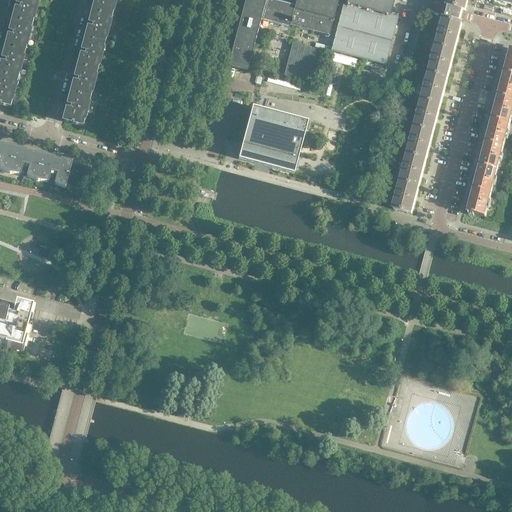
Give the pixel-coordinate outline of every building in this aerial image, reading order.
[(31,26),(38,0),(17,0),(16,5),(18,6),(17,10),(15,10),(12,21),(31,26)] [(111,18),(115,0),(96,0),(96,2),(94,2),(91,13),(111,18)] [(247,71),(260,20),(289,28),(289,26),(329,36),(339,0),(338,0),(295,0),(294,7),(268,0),(245,0),(238,26),(236,26),(234,33),(236,34),(228,66),(247,71)] [(390,13),(393,0),(347,0),(347,2),(344,1),(343,4),(354,7),(355,4),(362,6),(361,9),(397,18),(396,18),(397,15),(390,13)] [(461,17),(463,11),(465,12),(467,7),(467,5),(475,8),(477,1),(476,1),(476,0),(449,0),(449,1),(448,7),(449,8),(448,14),(446,20),(444,20),(437,47),(455,52),(462,24),(460,24),(461,17)] [(511,0),(476,0),(476,1),(477,1),(485,4),(494,6),(502,8),(511,10),(511,0)] [(385,66),(395,25),(397,18),(361,9),(362,6),(355,4),(354,7),(343,4),(330,51),(361,59),(385,66)] [(493,12),(494,6),(485,4),(483,10),(493,12)] [(511,17),(511,10),(502,8),(501,14),(511,17)] [(104,45),(111,18),(91,13),(88,25),(90,25),(89,29),(87,29),(84,40),(104,45)] [(24,53),(31,26),(12,21),(9,32),(11,33),(10,37),(8,37),(5,48),(24,53)] [(97,73),(104,45),(84,40),(81,52),(83,52),(82,57),(80,56),(77,67),(97,73)] [(317,72),(320,60),(314,59),(316,49),(292,43),(284,76),(308,82),(311,71),(317,72)] [(448,79),(455,52),(437,47),(430,74),(448,79)] [(0,75),(17,80),(24,53),(5,48),(2,60),(4,60),(3,64),(0,64),(0,65),(0,75)] [(89,100),(97,73),(77,67),(74,79),(76,79),(75,84),(73,83),(70,94),(89,100)] [(511,99),(511,75),(505,73),(499,96),(511,99)] [(441,106),(448,79),(430,74),(422,101),(441,106)] [(0,105),(10,108),(17,80),(0,75),(0,105)] [(82,127),(89,100),(70,94),(67,106),(69,106),(68,111),(66,110),(63,122),(82,127)] [(510,124),(511,116),(511,99),(499,96),(493,120),(510,124)] [(433,133),(441,106),(422,101),(415,128),(433,133)] [(307,123),(254,109),(252,108),(242,142),(238,160),(271,169),(293,175),(294,171),(298,157),(307,123)] [(504,147),(510,124),(493,120),(487,143),(504,147)] [(426,160),(433,133),(415,128),(408,156),(426,160)] [(498,171),(504,147),(487,143),(481,166),(498,171)] [(65,189),(72,162),(60,159),(60,160),(54,159),(54,158),(33,152),(32,153),(26,152),(27,150),(5,145),(4,146),(0,144),(0,170),(8,173),(9,174),(19,175),(20,175),(21,171),(27,173),(26,177),(27,177),(36,181),(37,181),(47,182),(47,183),(48,183),(49,178),(55,180),(54,184),(54,185),(54,184),(64,188),(65,189)] [(419,187),(426,160),(408,156),(401,183),(419,187)] [(491,194),(498,171),(481,166),(474,189),(491,194)] [(413,211),(417,197),(419,187),(401,183),(394,210),(398,211),(412,215),(412,214),(412,211),(413,211)] [(485,218),(491,194),(474,189),(468,213),(485,218)] [(30,325),(34,309),(32,309),(15,304),(12,317),(0,314),(0,344),(4,346),(4,347),(21,351),(23,352),(27,336),(28,336),(28,335),(29,334),(30,333),(30,332),(31,331),(31,330),(31,329),(31,328),(31,327),(30,326),(30,325)]
